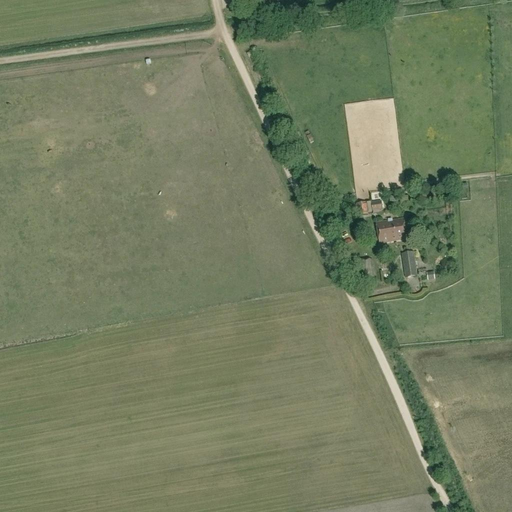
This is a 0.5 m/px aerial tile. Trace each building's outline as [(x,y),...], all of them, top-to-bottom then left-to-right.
[(382,209),(381,201),(371,202),(372,211),(382,209)] [(366,203),(356,204),(358,217),(368,216),(366,203)] [(404,219),(376,224),(380,244),(407,240),(404,219)] [(405,278),(409,278),(417,276),(414,254),(402,256),(405,278)] [(374,279),(372,261),(359,262),(361,281),(374,279)]
